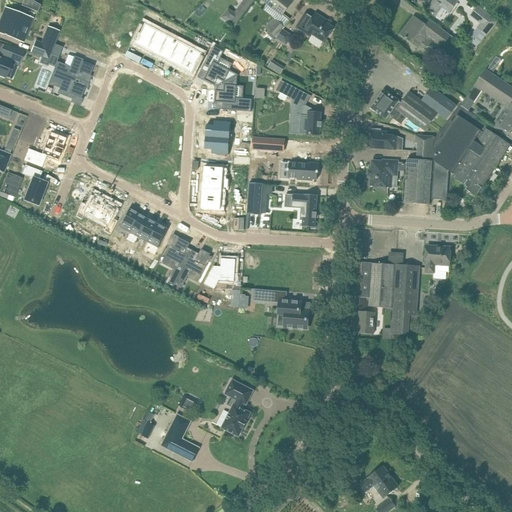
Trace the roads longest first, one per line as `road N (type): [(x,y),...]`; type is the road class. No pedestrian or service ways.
road 1 (residential): [(182,216),(186,96),(116,62),(89,129)]
road 2 (unclassified): [(489,511),(392,415),(322,393)]
road 3 (residential): [(339,218),(350,71),(366,16)]
road 4 (residential): [(339,218),(470,223),(511,216)]
road 5 (residential): [(182,216),(219,235),(337,242)]
road 6 (residential): [(322,393),(337,242)]
road 7 (unclassified): [(237,511),(284,471),(322,393)]
